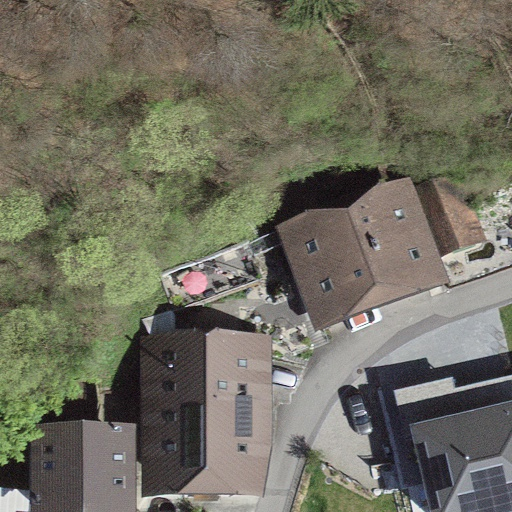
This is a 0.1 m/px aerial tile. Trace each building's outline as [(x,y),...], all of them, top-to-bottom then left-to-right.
[(474,238),(455,186),(417,200),(436,252),(474,238)] [(327,316),(429,280),(402,202),(302,237),(326,314),(327,316)] [(167,351),(165,484),(247,484),(248,350),(167,351)] [(24,418),(91,407),(86,376),(19,387),(24,418)] [(511,404),(414,428),(433,511),(487,511),(511,506),(511,404)] [(123,511),(123,443),(43,443),(43,511),(123,511)]
